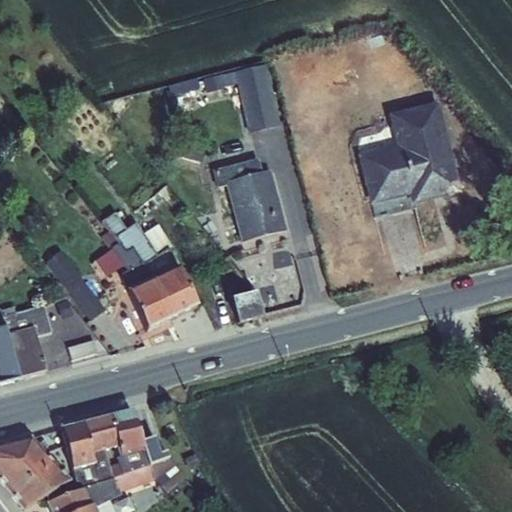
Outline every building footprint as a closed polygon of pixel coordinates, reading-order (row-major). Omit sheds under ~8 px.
[(234,83),(248,132),(279,124),(263,63),(204,80),(207,93),(221,89),(220,87),(234,83)] [(408,196),(411,206),(460,194),(437,104),(388,116),(396,147),(357,157),(370,206),(408,196)] [(177,156),(198,164),(204,147),(183,139),(177,156)] [(229,242),(240,239),(225,184),(261,174),(257,161),(214,173),(226,216),(222,217),(229,242)] [(240,239),(241,244),(286,232),(270,172),(261,174),(225,184),(240,239)] [(134,212),(144,217),(164,200),(171,208),(178,201),(165,186),(134,212)] [(102,223),(109,232),(118,244),(126,253),(132,249),(152,281),(177,269),(168,250),(169,249),(158,225),(142,235),(136,225),(125,231),(115,215),(102,223)] [(112,249),(118,244),(109,232),(100,238),(110,250),(112,249)] [(120,277),(127,293),(152,281),(132,249),(126,253),(118,244),(112,249),(128,271),(120,277)] [(44,264),(90,323),(106,311),(60,252),(44,264)] [(177,269),(152,281),(172,320),(196,308),(177,269)] [(127,293),(146,332),(172,320),(152,281),(127,293)] [(229,299),(236,326),(263,319),(255,292),(229,299)] [(61,320),(72,315),(67,301),(56,305),(61,320)] [(15,314),(1,318),(2,321),(6,336),(33,329),(35,337),(50,333),(43,307),(15,314)] [(13,308),(0,311),(0,315),(1,318),(15,314),(13,308)] [(0,385),(19,380),(6,336),(2,321),(1,318),(0,315),(0,385)] [(33,329),(6,336),(19,380),(44,374),(35,337),(33,329)] [(93,340),(67,348),(71,361),(97,353),(93,340)] [(132,413),(108,418),(117,446),(120,456),(143,450),(144,450),(142,442),(132,413)] [(83,425),(91,453),(104,449),(117,446),(108,418),(83,425)] [(65,446),(71,471),(94,465),(91,453),(83,425),(61,430),(61,431),(65,446)] [(53,449),(65,446),(61,431),(44,435),(53,449)] [(0,482),(23,511),(69,482),(29,439),(0,446),(0,482)] [(142,442),(144,450),(143,450),(149,466),(150,466),(167,460),(165,455),(160,457),(153,439),(142,442)] [(182,442),(171,446),(175,457),(186,453),(182,442)] [(104,449),(112,480),(122,476),(116,459),(120,457),(120,456),(117,446),(104,449)] [(104,449),(91,453),(94,465),(98,484),(112,480),(104,449)] [(116,459),(122,476),(149,466),(143,450),(120,456),(120,457),(116,459)] [(167,460),(150,466),(152,472),(150,475),(154,480),(165,494),(184,479),(169,459),(167,460)] [(71,471),(76,492),(85,489),(98,484),(94,465),(71,471)] [(112,480),(98,484),(85,489),(93,508),(108,501),(120,495),(119,493),(154,480),(150,475),(152,472),(150,466),(149,466),(122,476),(112,480)] [(47,503),(50,511),(94,511),(93,508),(85,489),(76,492),(47,503)] [(113,511),(108,501),(93,508),(94,511),(113,511)]
